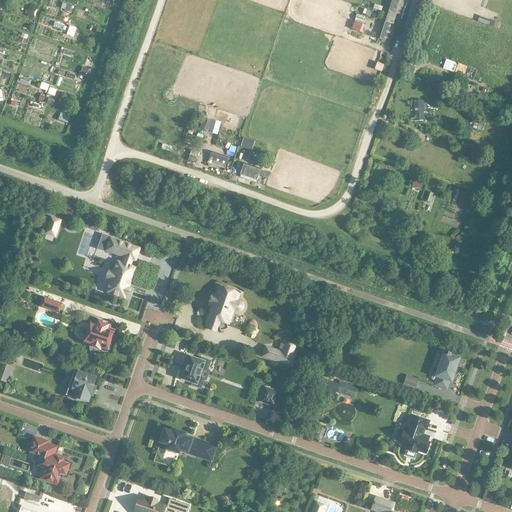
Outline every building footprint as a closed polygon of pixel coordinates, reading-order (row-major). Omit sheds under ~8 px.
[(392,0),(387,16),(395,19),(396,13),(400,15),(405,0),(392,0)] [(395,19),(387,16),(379,39),(385,41),(391,24),(393,24),(395,19)] [(410,65),(406,76),(413,78),(416,68),(410,65)] [(415,101),(417,122),(424,121),(422,101),(415,101)] [(228,159),(211,153),(208,164),(225,169),(228,159)] [(257,181),(261,170),(244,164),(240,175),(241,175),(240,177),(256,183),(257,181)] [(427,191),(424,200),(431,203),(434,194),(427,191)] [(16,216),(13,225),(18,227),(21,218),(16,216)] [(51,218),(46,233),(55,236),(60,221),(51,218)] [(103,236),(99,248),(125,257),(123,263),(118,261),(114,272),(109,270),(105,280),(111,282),(107,292),(125,299),(125,297),(127,297),(131,288),(129,287),(136,267),(131,266),(132,260),(136,261),(140,249),(103,236)] [(233,310),(236,311),(237,311),(238,311),(239,311),(240,311),(241,311),(241,310),(242,310),(242,309),(243,308),(243,307),(243,306),(243,305),(243,304),(242,303),(241,302),(240,302),(240,301),(236,300),(238,295),(234,293),(235,292),(230,290),(229,292),(219,288),(216,296),(213,295),(210,305),(213,306),(212,309),(211,310),(210,313),(210,314),(209,317),(209,328),(216,330),(219,321),(222,322),(228,324),(232,311),(233,310)] [(45,298),(42,307),(43,307),(47,308),(46,309),(59,313),(62,304),(45,298)] [(98,319),(96,323),(96,324),(91,322),(84,343),(89,345),(89,346),(91,347),(90,348),(91,350),(92,352),(95,353),(97,353),(99,351),(99,350),(102,350),(107,352),(108,350),(109,350),(111,344),(110,344),(110,343),(111,343),(112,340),(111,339),(114,330),(109,329),(111,324),(98,319)] [(295,347),(283,342),(280,352),(276,350),(272,360),(291,366),(296,354),(293,353),(295,347)] [(455,371),(454,371),(456,368),(456,367),(459,359),(450,356),(451,353),(448,352),(447,355),(445,354),(437,376),(438,376),(435,386),(446,389),(450,380),(451,381),(454,372),(455,371)] [(193,384),(192,384),(192,386),(201,389),(205,380),(200,378),(203,369),(208,370),(211,361),(202,358),(201,360),(190,356),(189,357),(190,357),(187,365),(186,365),(186,366),(185,370),(184,369),(184,370),(185,370),(184,371),(185,371),(182,379),(181,380),(182,380),(193,384)] [(0,380),(7,383),(11,371),(4,369),(5,368),(4,368),(4,366),(5,366),(6,365),(1,364),(0,365),(0,380)] [(75,389),(72,398),(81,401),(81,400),(88,402),(91,395),(93,396),(96,388),(93,387),(96,378),(78,372),(77,374),(75,373),(71,385),(73,386),(73,388),(75,389)] [(407,376),(404,384),(409,386),(410,383),(416,385),(418,380),(407,376)] [(329,381),(327,386),(336,389),(335,392),(345,395),(347,391),(355,393),(356,388),(339,382),(338,384),(329,381)] [(280,392),(265,387),(259,402),(275,407),(280,392)] [(405,429),(400,444),(408,447),(406,455),(414,458),(417,450),(426,453),(429,443),(427,442),(429,437),(422,435),(423,432),(423,431),(424,431),(425,429),(426,429),(429,421),(412,416),(407,430),(405,429)] [(186,433),(173,429),(172,432),(164,429),(160,442),(168,445),(166,449),(179,453),(180,449),(199,456),(204,443),(185,437),(186,433)] [(54,454),(57,447),(48,444),(48,441),(34,437),(29,451),(43,456),(39,466),(44,467),(40,478),(57,484),(61,473),(66,475),(69,465),(63,462),(63,460),(58,458),(58,456),(54,454)] [(27,493),(24,501),(40,506),(42,499),(27,493)] [(394,504),(376,497),(372,509),(379,511),(393,511),(392,511),(394,504)] [(141,498),(135,511),(175,511),(177,511),(187,511),(190,506),(170,499),(167,507),(156,503),(157,501),(149,498),(149,500),(141,498)] [(317,503),(314,510),(318,511),(323,511),(326,506),(317,503)]
